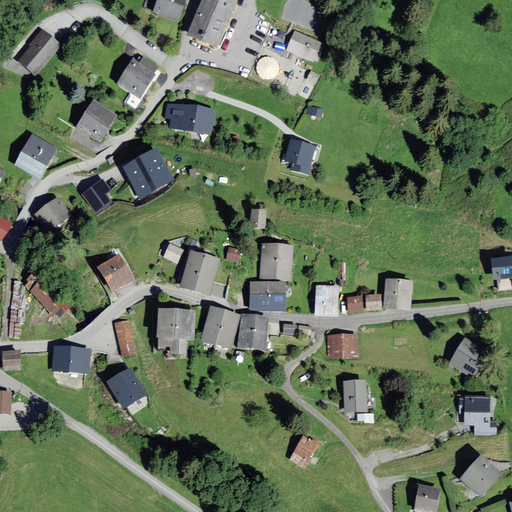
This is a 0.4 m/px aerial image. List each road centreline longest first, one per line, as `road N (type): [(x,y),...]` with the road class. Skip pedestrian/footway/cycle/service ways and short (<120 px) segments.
road 1 (unclassified): [(4,345),(81,338),(129,297),(158,289),(253,314),(323,321)]
road 2 (residential): [(9,246),(48,180),(95,161),(131,133),(184,49)]
road 3 (residential): [(323,321),(317,345),(289,368),(286,387),(355,451),(389,511)]
road 4 (unclassified): [(323,321),(511,301)]
road 5 (unclassified): [(198,511),(50,410)]
